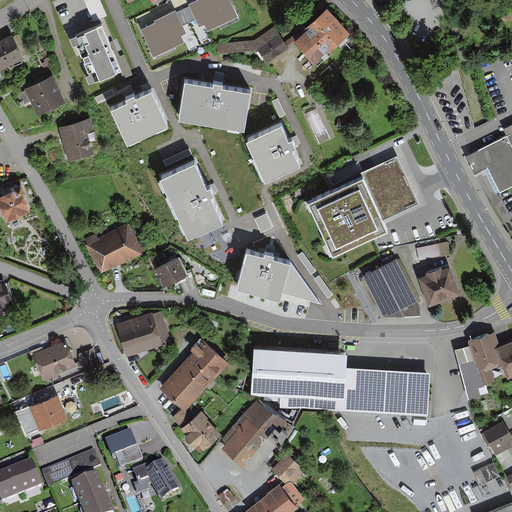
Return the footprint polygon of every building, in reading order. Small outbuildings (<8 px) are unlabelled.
[(107,15),(100,0),(84,0),(93,20),(107,15)] [(190,0),(188,1),(190,4),(197,18),(199,24),(204,21),(207,27),(238,13),(231,0),(190,0)] [(197,18),(190,4),(178,10),(184,24),(197,18)] [(350,30),(327,4),(294,35),(293,36),(296,40),(314,60),(315,59),(318,62),(332,50),(330,48),(336,42),(341,47),(352,36),(348,32),(350,30)] [(155,19),(141,26),(154,53),(184,38),(181,32),(187,30),(184,24),(178,10),(176,7),(154,18),(155,19)] [(511,9),(501,15),(505,22),(511,18),(511,9)] [(102,22),(70,35),(73,42),(77,40),(90,70),(86,72),(89,79),(119,67),(120,66),(110,41),(102,22)] [(267,61),(289,46),(288,46),(285,40),(274,25),(255,39),(217,42),(218,52),(258,48),(267,61)] [(12,32),(0,38),(0,68),(24,56),(24,55),(29,52),(19,33),(14,36),(12,32)] [(285,40),(288,46),(296,40),(293,36),(294,35),(293,34),(285,40)] [(113,40),(110,41),(120,66),(119,67),(124,77),(132,73),(124,53),(120,55),(113,40)] [(333,62),(319,75),(325,81),(339,69),(333,62)] [(53,73),(25,87),(26,89),(20,91),(19,92),(19,93),(19,95),(19,96),(21,99),(21,100),(20,101),(20,102),(21,103),(22,103),(23,103),(31,99),(38,113),(66,100),(53,73)] [(214,79),(213,83),(185,78),(179,111),(245,121),(251,89),(222,84),(223,81),(214,79)] [(151,88),(136,95),(135,92),(125,97),(127,100),(111,107),(125,136),(165,116),(151,88)] [(319,139),(330,134),(316,104),(305,109),(319,139)] [(91,116),(58,125),(68,159),(94,152),(91,141),(88,131),(94,129),(91,116)] [(339,118),(336,127),(346,130),(349,121),(339,118)] [(511,121),(503,126),(507,133),(511,130),(511,121)] [(292,136),(288,138),(281,122),(252,136),(270,175),(299,162),(292,146),(296,145),(292,136)] [(97,139),(94,129),(88,131),(91,141),(97,139)] [(511,184),(511,130),(507,133),(478,147),(487,165),(500,191),(511,184)] [(487,165),(478,147),(473,150),(466,154),(475,171),(482,168),(487,165)] [(420,201),(398,153),(362,170),(363,172),(384,218),(420,201)] [(225,220),(195,158),(158,175),(188,236),(225,220)] [(363,172),(308,198),(333,251),(388,225),(384,218),(363,172)] [(31,209),(24,192),(26,191),(21,181),(12,185),(13,188),(10,189),(9,186),(0,190),(1,193),(0,193),(0,204),(7,220),(31,209)] [(87,242),(85,243),(101,273),(144,250),(128,220),(98,236),(96,232),(85,238),(87,242)] [(417,247),(419,259),(451,253),(448,241),(417,247)] [(246,248),(236,285),(280,297),(282,291),(321,302),(291,261),(246,248)] [(155,267),(165,285),(188,273),(179,255),(155,267)] [(396,256),(362,273),(383,314),(421,312),(420,303),(396,256)] [(418,274),(429,303),(461,292),(450,263),(442,266),(442,264),(425,269),(426,272),(418,274)] [(0,306),(13,302),(6,280),(0,281),(0,306)] [(117,322),(127,354),(163,343),(163,342),(172,344),(161,310),(152,313),(152,312),(117,322)] [(502,363),(508,376),(511,374),(511,338),(500,343),(495,329),(468,339),(469,343),(455,347),(468,397),(481,394),(479,385),(484,384),(484,383),(496,379),(491,367),(502,363)] [(160,386),(185,409),(230,361),(204,337),(203,339),(200,336),(191,347),(193,349),(160,386)] [(34,352),(45,380),(61,374),(60,371),(77,364),(66,339),(34,352)] [(348,348),(254,343),(251,390),(281,392),(280,405),(345,409),(348,364),(348,348)] [(84,365),(96,360),(91,348),(79,353),(84,365)] [(431,369),(348,364),(345,409),(428,414),(431,369)] [(29,404),(39,428),(68,416),(58,392),(29,404)] [(226,441),(222,446),(253,473),(278,443),(281,445),(289,431),(292,424),(285,420),(287,416),(257,396),(233,425),(237,428),(226,441)] [(191,416),(183,407),(172,416),(180,426),(191,416)] [(199,441),(204,447),(221,432),(208,417),(209,416),(202,408),(181,427),(186,433),(185,434),(194,445),(199,441)] [(489,439),(496,453),(511,444),(511,442),(511,440),(511,439),(511,433),(503,419),(483,430),(484,431),(481,433),(485,441),(489,439)] [(237,428),(233,425),(222,438),(226,441),(237,428)] [(115,454),(121,467),(128,464),(128,465),(143,459),(131,429),(105,439),(112,455),(115,454)] [(199,441),(194,445),(200,451),(204,447),(199,441)] [(49,486),(101,465),(94,449),(42,470),(49,486)] [(288,451),(272,468),(283,479),(291,486),(293,484),(307,469),(288,451)] [(161,500),(182,487),(164,458),(152,466),(149,462),(144,465),(133,469),(138,482),(134,484),(138,494),(150,489),(149,485),(152,484),(161,500)] [(0,472),(0,498),(2,502),(42,486),(32,459),(0,472)] [(494,461),(474,470),(480,483),(500,474),(494,461)] [(83,511),(113,511),(98,472),(72,482),(83,511)] [(290,511),(299,505),(297,503),(304,498),(295,486),(289,490),(280,479),(238,511),(290,511)] [(228,487),(218,494),(224,502),(229,499),(231,501),(236,498),(228,487)] [(511,511),(511,500),(484,511),(511,511)]
